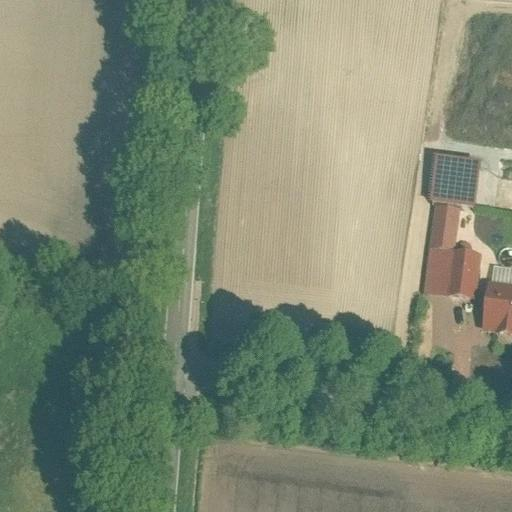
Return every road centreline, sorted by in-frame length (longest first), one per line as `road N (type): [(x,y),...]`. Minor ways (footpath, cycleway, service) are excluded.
road 1 (tertiary): [(203,0),(178,377)]
road 2 (residential): [(511,420),(178,377)]
road 3 (tertiary): [(178,377),(168,511)]
